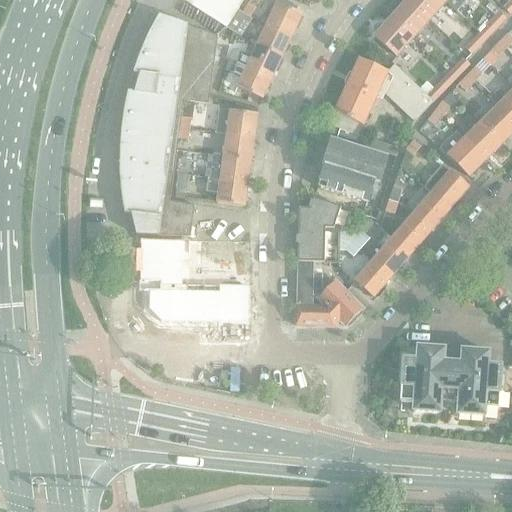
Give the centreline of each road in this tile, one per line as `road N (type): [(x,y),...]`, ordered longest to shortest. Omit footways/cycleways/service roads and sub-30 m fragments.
road 1 (primary): [(55,393),(44,290),(47,174),(57,112),(93,0)]
road 2 (residential): [(271,353),(275,151),(317,43),(354,0)]
road 3 (unclassified): [(153,0),(120,88),(110,158),(124,246),(120,347)]
road 4 (secondary): [(339,461),(301,445),(55,393)]
road 5 (secondary): [(61,451),(297,473),(339,461)]
road 6 (residential): [(344,355),(362,353),(511,188)]
road 7 (secondary): [(339,461),(511,478)]
road 8 (primary): [(44,0),(5,108),(0,147)]
road 9 (residential): [(120,347),(271,353)]
